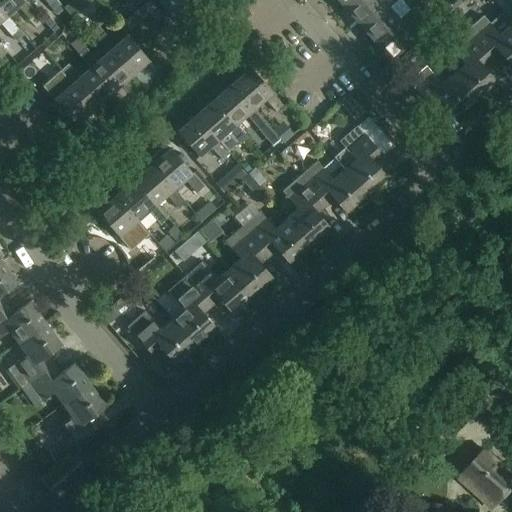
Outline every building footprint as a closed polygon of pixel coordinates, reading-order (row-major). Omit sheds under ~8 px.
[(23,0),(0,0),(0,9),(7,18),(7,17),(18,8),(29,20),(36,14),(25,2),(23,0)] [(92,0),(73,0),(82,9),(92,0)] [(149,0),(140,8),(147,15),(160,4),(164,0),(149,0)] [(164,0),(160,4),(169,14),(166,17),(165,22),(169,26),(155,39),(164,49),(185,30),(177,21),(201,0),(164,0)] [(349,0),(342,7),(358,24),(383,2),(381,0),(349,0)] [(383,2),(358,24),(374,43),(399,21),(399,20),(390,10),(400,0),(385,0),(383,2)] [(140,8),(122,24),(129,31),(147,15),(140,8)] [(7,18),(0,9),(0,23),(11,36),(18,30),(7,17),(7,18)] [(412,9),(399,20),(399,21),(374,43),(390,61),(415,39),(406,28),(419,17),(412,9)] [(511,26),(510,24),(498,35),(483,17),(466,32),(492,62),(500,55),(511,67),(511,26)] [(492,62),(466,32),(448,47),(463,65),(452,75),(475,101),(496,83),(484,69),(492,62)] [(149,62),(126,37),(115,47),(103,33),(96,40),(108,53),(130,78),(149,62)] [(429,53),(420,42),(412,50),(400,60),(408,70),(421,60),(429,53)] [(130,78),(108,53),(97,62),(85,49),(78,55),(90,68),(112,94),(130,78)] [(61,72),(72,84),(94,110),(112,94),(90,68),(79,78),(68,65),(61,72)] [(475,101),(452,75),(441,84),(426,67),(408,82),(434,112),(443,104),(455,118),(475,101)] [(251,69),(232,85),(254,111),(254,110),(265,101),(277,114),(284,108),(272,94),(273,94),(251,69)] [(76,126),(94,110),(72,84),(61,72),(60,71),(42,87),(54,100),(53,101),(76,126)] [(254,111),(232,85),(214,101),(236,127),(237,126),(247,117),(258,129),(265,123),(254,110),(254,111)] [(236,127),(214,101),(196,117),(218,142),(228,152),(238,143),(240,145),(248,139),(237,126),(236,127)] [(218,142),(196,117),(177,133),(199,158),(211,148),(222,161),(229,155),(228,152),(218,142)] [(258,129),(263,134),(270,128),(265,123),(258,129)] [(340,166),(366,196),(387,178),(374,164),(383,156),(357,126),(339,142),(346,149),(336,158),(342,165),(340,166)] [(203,187),(170,149),(163,156),(160,152),(150,160),(153,164),(152,165),(173,190),(174,190),(185,180),(196,193),(203,187)] [(251,169),(245,162),(240,166),(247,173),(251,169)] [(340,166),(329,176),(317,162),(299,177),(325,207),(334,199),(346,213),(366,196),(340,166)] [(237,164),(227,172),(236,183),(246,174),(237,164)] [(173,190),(152,165),(133,181),(155,206),(156,206),(167,196),(178,209),(185,203),(174,190),(173,190)] [(325,207),(299,177),(282,192),(298,210),(286,220),(309,246),(330,229),(317,214),(325,207)] [(133,181),(127,187),(124,183),(114,191),(117,195),(115,197),(137,222),(149,212),(160,225),(167,219),(156,206),(155,206),(133,181)] [(115,197),(109,202),(106,198),(96,207),(99,211),(97,213),(119,238),(131,228),(142,240),(148,235),(137,222),(115,197)] [(209,215),(203,208),(195,214),(201,221),(209,215)] [(309,246),(286,220),(275,230),(259,212),(242,227),(268,257),(277,250),(289,264),(309,246)] [(268,257),(242,227),(225,242),(241,260),(229,270),(252,296),(273,278),(260,264),(268,257)] [(166,235),(158,243),(165,251),(174,243),(166,235)] [(186,242),(175,252),(182,261),(194,251),(186,242)] [(203,262),(197,266),(191,259),(178,269),(185,277),(211,307),(219,300),(231,314),(252,296),(229,270),(218,279),(203,262)] [(0,309),(8,304),(2,295),(16,284),(1,262),(0,262),(0,309)] [(211,307),(185,277),(168,292),(183,310),(171,319),(194,346),(215,328),(203,314),(211,307)] [(15,313),(8,304),(0,309),(0,338),(9,332),(18,344),(45,324),(30,302),(15,313)] [(194,346),(171,319),(160,329),(145,312),(127,327),(153,357),(162,349),(174,364),(194,346)] [(45,324),(18,344),(27,356),(7,370),(21,389),(53,366),(46,356),(61,346),(45,324)] [(59,375),(53,366),(21,389),(35,408),(54,394),(62,405),(90,385),(74,364),(59,375)] [(90,385),(62,405),(71,417),(52,431),(66,451),(98,427),(91,418),(106,407),(90,385)] [(457,403),(446,415),(462,429),(473,417),(457,403)] [(494,509),(499,503),(495,498),(511,478),(511,473),(485,450),(459,479),(494,509)] [(72,452),(67,457),(76,468),(82,463),(72,452)]
